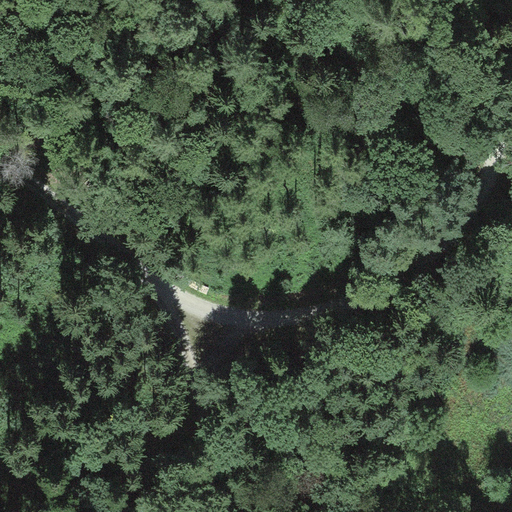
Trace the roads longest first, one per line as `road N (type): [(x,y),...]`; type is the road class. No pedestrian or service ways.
road 1 (track): [(462,0),(498,134),(491,171),(463,223),(377,290),(293,321),(181,338)]
road 2 (track): [(181,338),(129,257),(0,160)]
road 3 (track): [(181,338),(239,511)]
